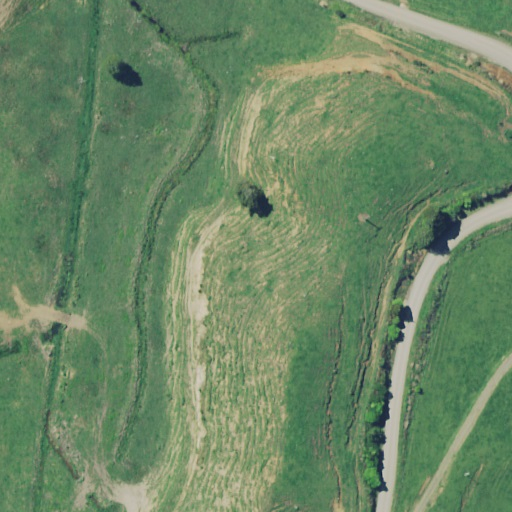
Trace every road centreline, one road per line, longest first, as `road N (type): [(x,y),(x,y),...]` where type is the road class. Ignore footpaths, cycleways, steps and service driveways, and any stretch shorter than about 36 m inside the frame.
road 1 (unclassified): [(364,511),(420,264),(511,202)]
road 2 (unclassified): [(511,66),(343,0)]
